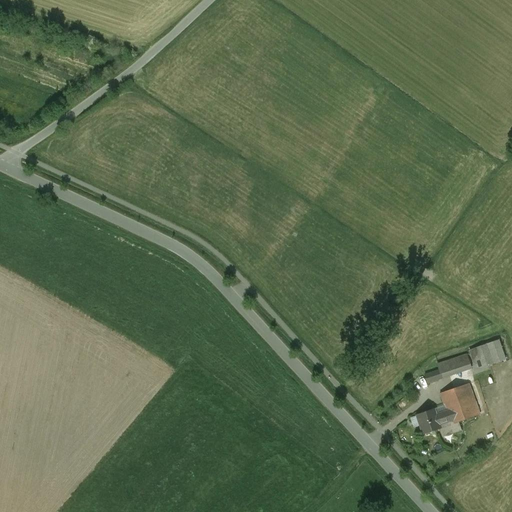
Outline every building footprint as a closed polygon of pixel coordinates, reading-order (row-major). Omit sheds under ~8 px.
[(498,341),(475,349),(481,368),(504,360),(498,341)] [(466,355),(437,365),(439,371),(439,370),(442,378),(471,368),(466,355)] [(439,371),(424,376),(427,383),(442,378),(439,370),(439,371)] [(468,384),(439,394),(446,412),(451,425),(458,423),(479,415),(468,384)] [(433,410),(416,416),(423,435),(439,429),(442,438),(461,431),(458,423),(451,425),(446,412),(435,416),(433,409),(432,409),(433,410)]
